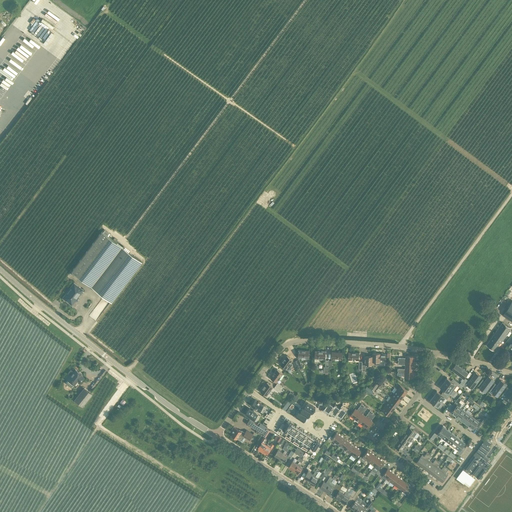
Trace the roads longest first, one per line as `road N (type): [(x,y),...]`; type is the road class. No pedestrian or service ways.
road 1 (track): [(305,0),(122,241)]
road 2 (tertiary): [(217,436),(0,269)]
road 3 (unknown): [(14,108),(68,18),(52,3),(34,3),(0,56)]
road 4 (residential): [(249,391),(287,342),(432,352)]
road 5 (track): [(511,193),(400,347)]
road 6 (residential): [(415,396),(476,441),(438,494)]
road 7 (tertiary): [(333,511),(217,436)]
road 8 (residential): [(438,494),(379,447),(415,396)]
